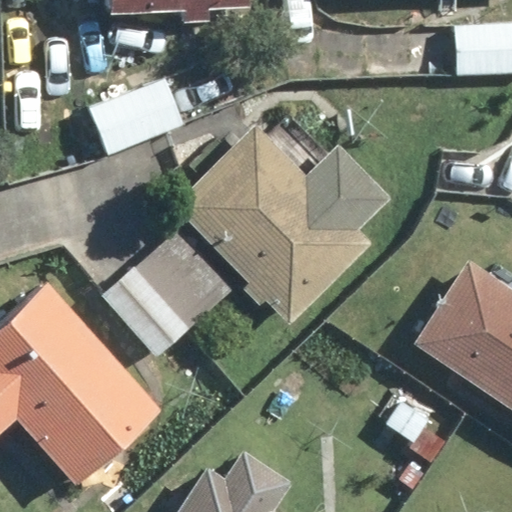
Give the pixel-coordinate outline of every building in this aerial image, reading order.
[(236,18),(234,0),(85,0),(87,25),(236,18)] [(511,25),(447,26),(448,74),(511,73),(511,25)] [(180,124),(159,77),(79,113),(100,159),(180,124)] [(363,246),(246,131),(163,215),(280,330),(363,246)] [(511,298),(463,264),(406,346),(511,419),(511,298)] [(126,270),(94,295),(147,362),(179,336),(126,270)] [(150,415),(39,283),(0,315),(0,409),(65,486),(150,415)] [(426,420),(397,393),(374,419),(422,464),(462,420),(442,402),(426,420)] [(256,511),(197,473),(170,511),(256,511)]
